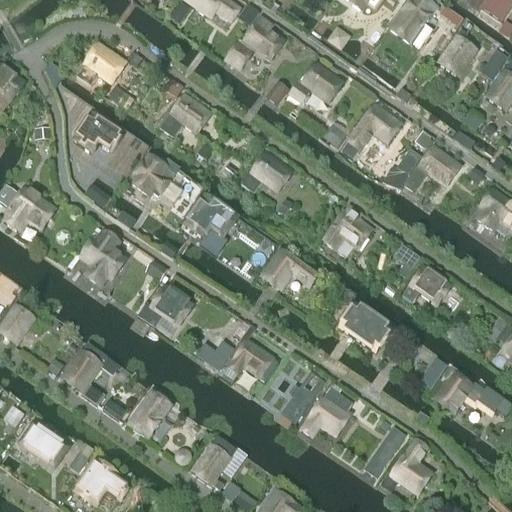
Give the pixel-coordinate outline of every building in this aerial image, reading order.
[(231,29),(240,14),(224,4),(218,0),(187,0),(184,5),(182,4),(174,15),(182,21),(190,10),(210,24),(214,18),(231,29)] [(342,0),(342,1),(362,15),(372,0),(342,0)] [(409,48),(428,22),(436,9),(421,0),(413,0),(408,8),(389,35),(409,48)] [(511,0),(487,0),(484,5),(506,20),(511,10),(511,0)] [(269,65),(283,46),(266,34),(269,29),(260,22),(243,46),(239,44),(225,64),(236,72),(250,52),(269,65)] [(475,56),(462,46),(467,39),(461,34),(456,42),(437,68),(457,82),(475,56)] [(97,79),(111,88),(125,68),(98,50),(79,76),(76,81),(89,91),(97,79)] [(511,62),(511,63),(503,75),(485,102),(504,116),(511,104),(511,62)] [(328,107),(342,88),(316,69),(302,89),(299,86),(291,97),(301,104),(308,94),(328,107)] [(0,102),(8,108),(23,89),(0,71),(0,102)] [(182,129),(196,139),(210,119),(184,101),(170,120),(160,134),(172,143),(182,129)] [(373,139),(387,149),(400,129),(374,111),(360,130),(347,148),(359,157),(373,139)] [(69,144),(89,157),(107,131),(88,117),(69,144)] [(445,191),(459,172),(433,152),(419,172),(417,170),(404,188),(412,193),(424,176),(445,191)] [(262,186),(277,197),(291,177),(265,158),(251,178),(250,178),(247,176),(239,187),(252,197),(261,185),(262,186)] [(158,201),(174,179),(167,174),(148,160),(129,186),(149,200),(151,197),(158,201)] [(28,227),(37,233),(51,213),(24,195),(10,214),(1,227),(19,240),(28,227)] [(511,209),(492,195),(477,215),(479,216),(473,224),(493,239),(499,231),(504,234),(504,232),(511,237),(511,209)] [(224,213),(223,214),(204,200),(182,231),(204,246),(210,237),(222,244),(237,223),(224,213)] [(344,245),(357,254),(371,235),(345,216),(331,236),(322,248),(335,257),(344,245)] [(120,262),(114,258),(121,247),(101,233),(80,263),(88,269),(81,280),(100,293),(106,282),(112,286),(126,265),(120,262)] [(309,291),(316,281),(280,255),(261,281),(280,295),(293,277),(301,283),(300,285),(309,291)] [(436,310),(450,291),(423,272),(409,292),(407,290),(399,302),(410,310),(419,298),(436,310)] [(154,332),(162,320),(177,331),(191,311),(165,293),(151,313),(146,309),(138,321),(154,332)] [(378,346),(388,332),(374,323),(355,309),(336,335),(356,349),(364,337),(378,346)] [(0,339),(16,351),(34,324),(14,310),(0,331),(0,339)] [(511,380),(511,342),(501,358),(508,363),(501,373),(511,380)] [(259,383),(273,363),(246,345),(228,371),(225,368),(220,375),(227,380),(231,375),(237,380),(243,372),(259,383)] [(101,368),(105,362),(106,361),(86,346),(80,356),(62,383),(81,397),(102,368),(101,368)] [(474,410),(484,395),(473,388),(471,391),(452,377),(449,381),(445,378),(441,384),(445,387),(433,404),(453,417),(464,402),(474,410)] [(349,422),(344,418),(351,407),(330,392),(301,436),(311,443),(319,431),(335,441),(349,422)] [(165,417),(171,409),(171,408),(152,394),(127,429),(147,443),(165,417)] [(49,457),(57,444),(48,438),(28,424),(10,451),(29,464),(39,450),(49,457)] [(431,479),(417,470),(429,453),(416,443),(404,461),(391,481),(417,499),(431,479)] [(191,476),(211,490),(230,464),(210,450),(191,476)] [(125,489),(115,482),(113,484),(94,470),(75,497),(95,510),(104,497),(118,506),(128,492),(125,489)] [(298,511),(272,494),(265,504),(269,506),(264,511),(298,511)]
